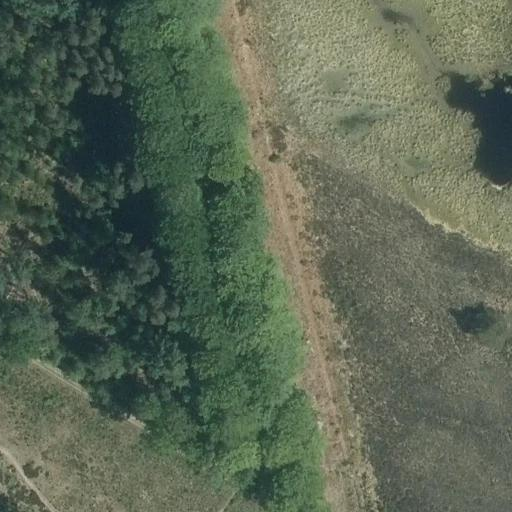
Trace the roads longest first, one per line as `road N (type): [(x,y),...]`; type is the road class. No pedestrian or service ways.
road 1 (track): [(265,453),(153,0)]
road 2 (track): [(0,342),(217,474),(247,477),(265,453)]
